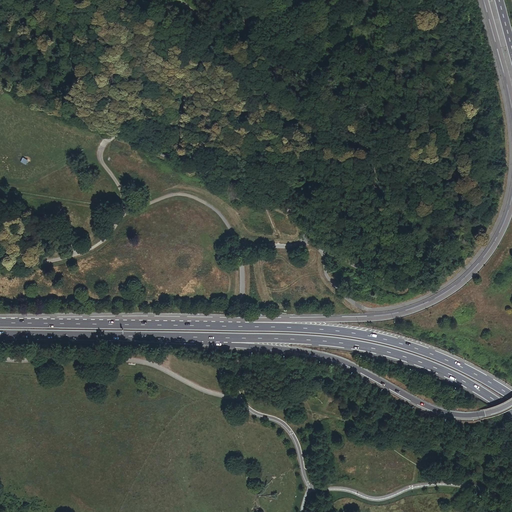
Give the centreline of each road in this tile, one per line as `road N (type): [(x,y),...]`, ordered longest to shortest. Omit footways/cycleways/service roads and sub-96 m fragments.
road 1 (trunk): [(511,203),(482,265),(425,304),(364,320),(185,325)]
road 2 (trunk): [(180,337),(326,356),(452,416),(487,414),(511,402)]
road 3 (trunk): [(180,337),(373,347),(437,368),(511,412)]
road 4 (trunk): [(511,397),(442,358),(373,336),(185,325)]
road 5 (trunk): [(185,325),(0,322)]
road 6 (trunk): [(0,334),(180,337)]
